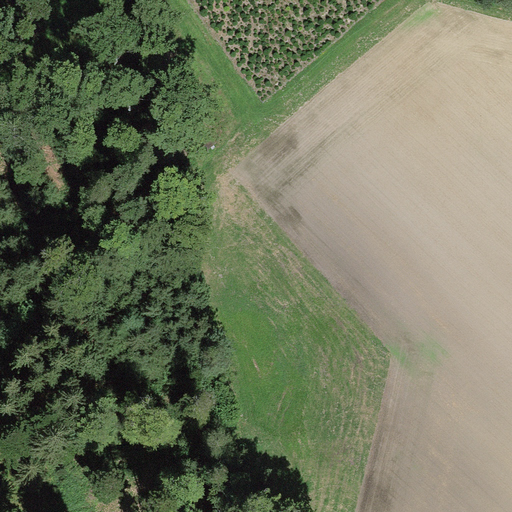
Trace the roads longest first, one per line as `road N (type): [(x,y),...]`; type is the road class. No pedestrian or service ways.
road 1 (track): [(0,70),(80,23),(102,0)]
road 2 (track): [(176,0),(244,104)]
